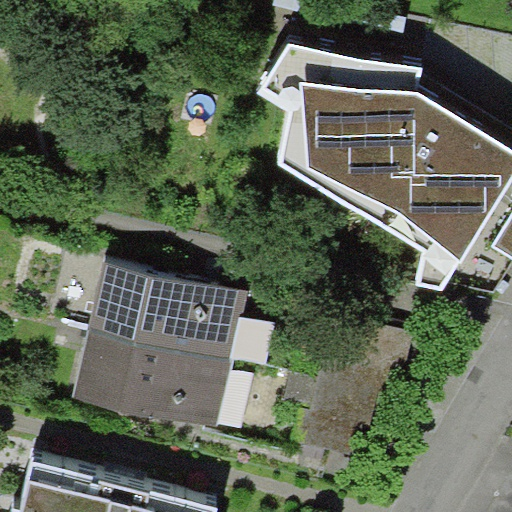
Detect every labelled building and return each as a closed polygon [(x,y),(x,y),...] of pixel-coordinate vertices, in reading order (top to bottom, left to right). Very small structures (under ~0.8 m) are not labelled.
[(511,150),(416,92),(300,82),(307,168),(397,210),(461,258),(511,179),(511,150)] [(511,212),(492,246),(511,258),(511,212)] [(246,284),(105,251),(90,318),(231,349),(265,357),(274,316),(241,308),(246,284)] [(231,349),(90,318),(75,383),(216,415),(231,349)] [(14,497),(6,496),(1,511),(205,511),(213,484),(28,440),(14,497)]
